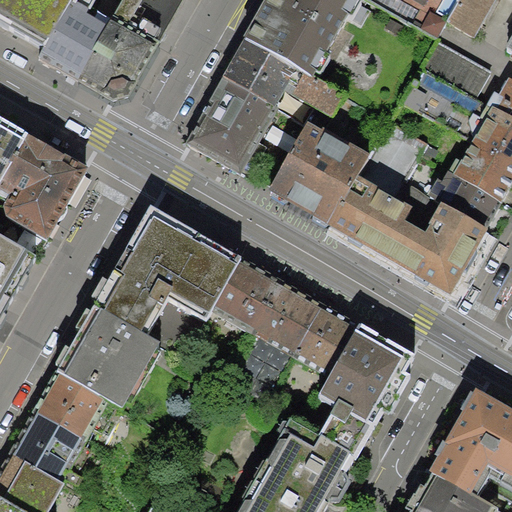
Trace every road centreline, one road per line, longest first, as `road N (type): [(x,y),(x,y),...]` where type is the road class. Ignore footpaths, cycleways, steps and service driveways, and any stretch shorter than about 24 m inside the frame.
road 1 (residential): [(475,353),(147,161)]
road 2 (residential): [(0,409),(147,161)]
road 3 (residential): [(475,353),(380,511)]
road 4 (residential): [(147,161),(235,0)]
road 5 (residential): [(147,161),(0,76)]
